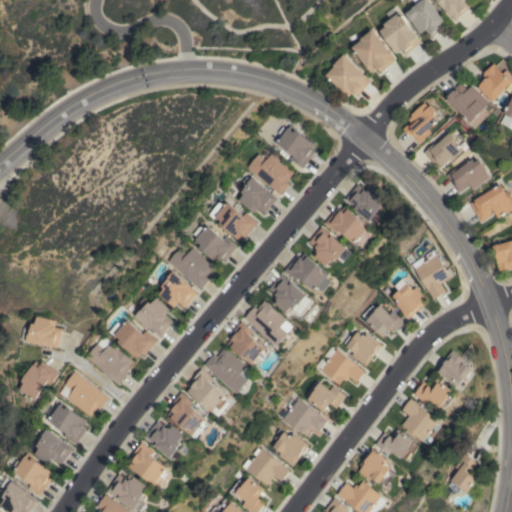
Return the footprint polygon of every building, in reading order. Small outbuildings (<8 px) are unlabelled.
[(405,13),(412,8),(411,7),(420,0),(428,0),(447,25),(432,37),(426,29),(420,34),(405,13)] [(465,0),(464,1),(468,5),(468,4),(470,6),(455,20),(437,0),(465,0)] [(421,43),(405,54),(401,48),(394,53),(392,49),(379,30),(384,26),(382,24),(399,12),(421,43)] [(360,40),(359,38),(372,29),(389,52),(390,52),(395,60),(379,72),(376,68),(370,73),(351,47),(360,40)] [(333,66),(332,65),(343,54),(364,75),(365,74),(371,81),(357,96),(353,91),(349,96),(346,93),(344,94),(325,75),(333,66)] [(511,82),(493,101),(479,87),(480,86),(479,84),(486,78),(482,74),(494,63),(511,82)] [(445,97),(460,82),(467,90),(472,85),(489,102),(483,108),(485,110),(478,117),(477,116),(470,123),(445,97)] [(511,99),(511,128),(501,122),(506,113),(505,112),(511,99)] [(419,143),(411,134),(409,136),(402,129),(409,122),(407,119),(411,116),(410,115),(424,102),(428,107),(430,105),(436,111),(434,113),(439,119),(427,129),(431,133),(419,143)] [(303,168),(290,158),(293,155),(276,142),(287,127),(294,132),(296,129),(315,144),(311,149),(315,152),(303,168)] [(423,152),(435,142),(437,143),(450,132),(457,141),(456,143),(463,151),(451,161),(449,159),(438,169),(423,152)] [(247,167),(258,154),(265,160),(271,152),(294,172),(286,181),(289,184),(280,195),(247,167)] [(446,175),(459,166),(460,168),(471,159),(474,162),(479,159),(487,170),(486,171),(490,176),(472,190),(469,185),(459,192),(446,175)] [(264,213),(257,207),(253,212),(238,200),(243,194),(241,192),(245,187),(244,186),(245,184),(242,181),(246,177),(249,180),(252,177),(277,198),(264,213)] [(345,199),(358,184),(365,190),(369,185),(384,198),(380,203),(382,205),(378,210),(379,211),(376,214),(383,220),(378,226),(371,220),(370,221),(345,199)] [(480,221),(470,203),(499,185),(503,192),(505,191),(508,192),(511,198),(511,201),(511,202),(511,204),(511,209),(497,218),(492,208),(490,215),(480,221)] [(243,238),(240,235),(236,239),(208,215),(219,201),(224,205),(227,202),(242,215),(245,212),(257,222),(243,238)] [(356,243),(339,230),(337,233),(325,223),(338,208),(341,210),(345,206),(370,226),(356,243)] [(224,261),(220,258),(216,262),(193,242),(196,238),(191,233),(198,224),(203,228),(206,225),(222,239),(224,236),(236,246),(224,261)] [(335,262),(332,259),(327,265),(316,256),(319,253),(317,251),(318,249),(310,241),(322,228),(331,237),(333,234),(348,248),(335,262)] [(511,240),(511,267),(499,271),(492,245),(511,240)] [(166,261),(177,248),(185,254),(191,247),(214,266),(206,275),(209,278),(200,290),(166,261)] [(413,269),(410,264),(421,256),(425,261),(428,259),(425,255),(432,250),(436,254),(450,277),(440,284),(445,291),(433,299),(413,269)] [(330,273),(327,277),(332,281),(324,291),(319,287),(316,290),(300,276),(296,280),(285,270),(297,255),(301,258),(305,253),(330,273)] [(197,293),(183,308),(177,302),(173,307),(157,294),(162,288),(160,287),(165,281),(163,280),(172,271),(197,293)] [(282,274),(312,300),(301,313),(293,306),(287,313),(274,301),(278,296),(269,288),(282,274)] [(408,318),(394,303),(396,300),(392,296),(398,290),(394,286),(401,279),(412,290),(415,287),(425,297),(421,302),(423,304),(408,318)] [(134,315),(137,311),(134,309),(137,304),(142,308),(147,301),(149,303),(154,297),(168,309),(164,314),(172,321),(159,337),(134,315)] [(278,346),(245,318),(255,306),(258,309),(265,300),(288,319),(287,320),(295,326),(278,346)] [(404,322),(393,333),(386,326),(379,334),(365,320),(366,319),(362,315),(372,305),(375,308),(379,305),(388,313),(392,310),(404,322)] [(19,340),(21,328),(28,329),(30,323),(32,323),(34,316),(54,320),(53,327),(61,328),(57,348),(19,340)] [(107,332),(116,321),(118,324),(121,321),(123,323),(126,320),(142,334),(145,330),(157,340),(143,355),(140,353),(136,357),(107,332)] [(228,343),(232,339),(229,336),(242,320),(254,331),(251,334),(267,348),(264,351),(268,355),(264,360),(260,356),(252,365),(228,343)] [(351,355),(351,354),(348,352),(350,349),(346,346),(357,331),(362,335),(365,332),(381,344),(365,366),(351,355)] [(85,356),(102,336),(133,361),(125,370),(129,372),(119,384),(85,356)] [(204,365),(214,353),(218,356),(226,347),(248,366),(247,367),(255,374),(238,394),(204,365)] [(365,371),(356,382),(349,377),(345,381),(343,379),(338,384),(320,370),(321,369),(315,365),(320,359),(325,362),(329,357),(324,354),(330,347),(334,350),(336,349),(365,371)] [(453,350),(467,361),(465,364),(472,369),(471,371),(474,373),(471,378),(468,375),(461,385),(455,380),(453,383),(437,371),(453,350)] [(58,372),(49,385),(46,383),(41,389),(43,391),(38,398),(36,396),(34,400),(30,397),(28,400),(23,397),(25,393),(16,387),(34,361),(39,364),(42,361),(58,372)] [(188,391),(192,386),(189,384),(202,368),(214,378),(211,381),(227,395),(225,397),(227,399),(226,401),(226,402),(220,410),(217,407),(212,412),(188,391)] [(108,397),(99,409),(97,407),(90,416),(58,393),(64,385),(63,385),(74,371),(108,397)] [(441,407),(431,400),(428,404),(414,394),(423,381),(431,387),(437,379),(442,382),(443,380),(446,383),(444,385),(453,392),(451,394),(455,397),(449,405),(445,407),(443,405),(441,407)] [(336,409),(329,403),(322,411),(307,399),(320,382),(329,389),(332,385),(346,396),(336,409)] [(168,414),(172,410),(169,407),(182,392),(194,402),(191,405),(207,419),(204,423),(207,425),(196,438),(168,414)] [(327,420),(318,431),(311,426),(307,431),(304,429),(301,433),(282,419),(283,418),(279,415),(284,409),(288,412),(291,407),(287,404),(292,397),(296,400),(298,398),(327,420)] [(440,420),(438,423),(441,426),(437,431),(434,428),(431,432),(432,433),(430,435),(434,439),(429,445),(424,441),(402,424),(409,415),(402,410),(411,398),(440,420)] [(74,445),(62,436),(65,432),(47,420),(58,404),(64,409),(66,406),(86,420),(83,425),(86,428),(74,445)] [(145,436),(158,421),(167,428),(171,423),(185,434),(179,440),(182,442),(177,447),(179,448),(170,458),(145,436)] [(274,439),(272,438),(276,433),(275,432),(278,428),(284,432),(285,431),(290,435),(292,432),(308,445),(293,466),(278,455),(281,452),(271,444),(274,439)] [(72,448),(61,464),(52,458),(48,464),(34,453),(38,447),(35,446),(39,441),(37,440),(45,429),(72,448)] [(376,444),(385,432),(392,438),(399,429),(414,440),(413,441),(420,446),(414,453),(412,452),(409,455),(406,452),(402,458),(393,450),(389,455),(376,444)] [(129,466),(133,460),(130,458),(142,442),(154,451),(151,455),(168,467),(165,471),(168,473),(165,478),(161,476),(155,485),(129,466)] [(290,469),(281,481),(274,475),(267,485),(241,465),(247,458),(250,460),(251,458),(252,459),(255,455),(252,453),(257,447),(260,449),(261,447),(290,469)] [(389,461),(386,464),(392,468),(386,476),(389,478),(391,476),(393,477),(387,485),(382,481),(380,483),(372,477),(371,480),(359,471),(363,466),(361,464),(372,448),(389,461)] [(51,471),(47,477),(51,479),(39,496),(27,487),(30,483),(12,471),(25,453),(51,471)] [(469,492),(462,487),(459,491),(449,484),(461,468),(456,464),(464,453),(478,463),(472,470),(480,476),(469,492)] [(233,475),(237,470),(241,473),(236,478),(233,475)] [(107,489),(118,474),(125,479),(130,473),(146,485),(142,491),(144,493),(141,498),(142,499),(141,500),(146,504),(140,511),(135,508),(135,509),(107,489)] [(37,499),(28,511),(19,511),(18,511),(17,511),(9,511),(0,505),(0,503),(3,499),(0,497),(1,496),(0,495),(0,490),(1,489),(5,492),(5,491),(0,487),(0,483),(4,477),(37,499)] [(264,489),(257,497),(265,503),(257,511),(250,511),(241,505),(245,500),(231,489),(239,480),(243,483),(249,477),(264,489)] [(360,511),(337,494),(346,482),(354,488),(357,484),(359,486),(363,481),(366,483),(368,481),(371,483),(369,485),(388,500),(378,511),(360,511)] [(130,511),(97,511),(100,509),(97,506),(105,494),(130,511)] [(335,497),(348,508),(345,511),(328,511),(325,510),(335,497)] [(218,508),(225,498),(242,511),(210,511),(214,506),(216,507),(218,508)]
